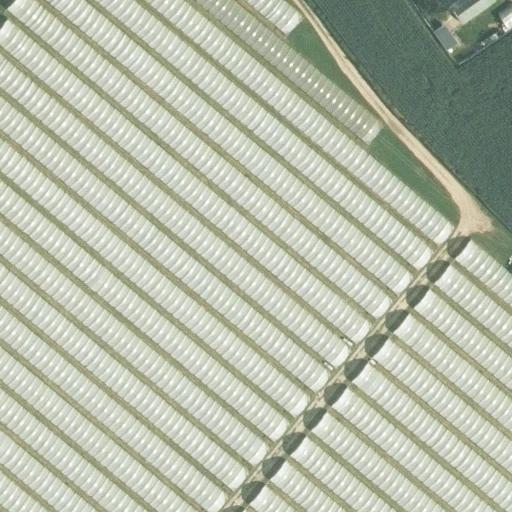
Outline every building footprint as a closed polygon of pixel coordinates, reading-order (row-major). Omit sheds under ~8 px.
[(396,293),(416,268),(77,0),(8,0),(0,11),(0,13),(378,313),(395,292),(396,293)] [(132,0),(89,0),(417,267),(434,246),(132,0)] [(138,0),(439,240),(456,219),(181,0),(138,0)] [(384,117),(234,0),(191,0),(368,137),(384,117)] [(287,0),(244,0),(284,32),(301,11),(287,0)] [(488,0),(444,0),(462,25),(492,4),(488,0)] [(0,138),(318,385),(333,366),(334,367),(353,342),(353,343),(376,315),(0,24),(0,138)] [(0,176),(295,412),(312,391),(0,142),(0,176)] [(0,300),(235,484),(250,465),(251,466),(271,441),(293,413),(0,184),(0,300)] [(511,275),(466,239),(450,258),(511,307),(511,275)] [(406,309),(385,337),(511,436),(511,320),(443,266),(427,286),(426,285),(407,310),(406,309)] [(0,462),(63,511),(149,511),(92,467),(84,455),(157,511),(206,511),(0,350),(0,344),(213,511),(231,487),(0,306),(0,419),(64,469),(72,482),(0,425),(0,462)] [(511,441),(383,337),(366,358),(511,476),(511,441)] [(343,386),(504,511),(511,511),(511,483),(360,364),(343,386)] [(454,511),(498,511),(341,387),(324,408),(454,511)] [(350,511),(445,511),(319,413),(305,432),(304,431),(283,459),(350,511)] [(302,511),(344,511),(281,460),(264,481),(302,511)] [(243,506),(250,511),(293,511),(260,485),(243,506)]
